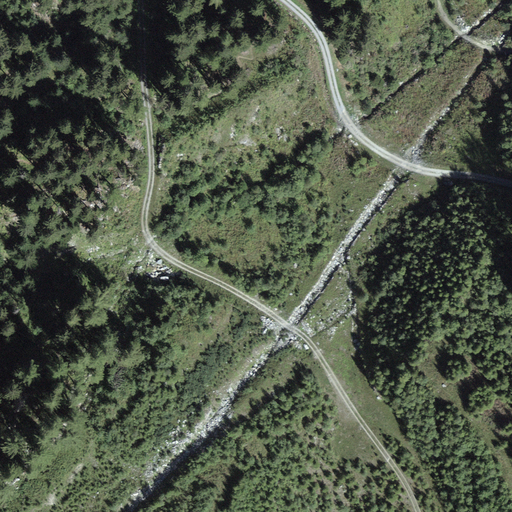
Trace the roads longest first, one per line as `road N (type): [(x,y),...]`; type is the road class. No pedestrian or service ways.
road 1 (track): [(139,0),(153,172),(140,214),(146,238),(305,336),(400,474),(417,511)]
road 2 (track): [(278,0),(320,36),(346,118),(377,149),(408,165),(511,184)]
